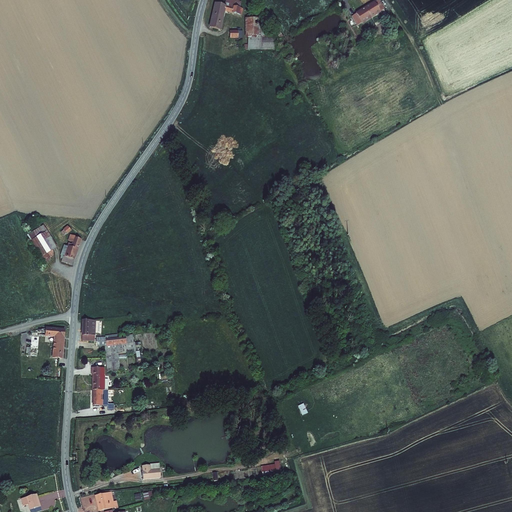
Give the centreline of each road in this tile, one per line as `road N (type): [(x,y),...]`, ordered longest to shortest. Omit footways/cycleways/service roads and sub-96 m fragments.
road 1 (tertiary): [(203,0),(184,96),(89,240),(74,316)]
road 2 (tertiary): [(74,316),(65,440),(74,511)]
